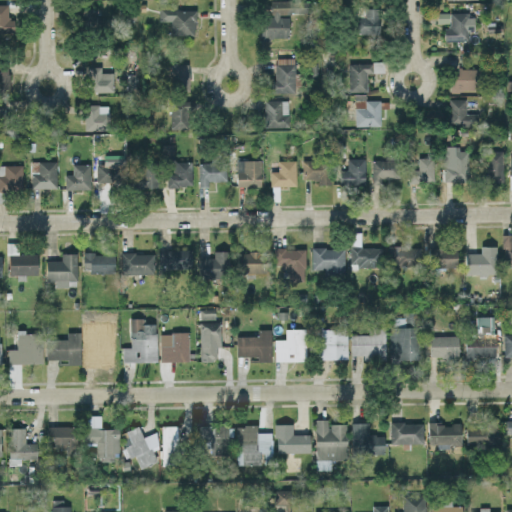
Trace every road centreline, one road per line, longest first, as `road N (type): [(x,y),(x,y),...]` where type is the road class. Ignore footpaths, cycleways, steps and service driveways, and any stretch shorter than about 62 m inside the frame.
road 1 (residential): [(511,213),(0,222)]
road 2 (residential): [(511,388),(0,396)]
